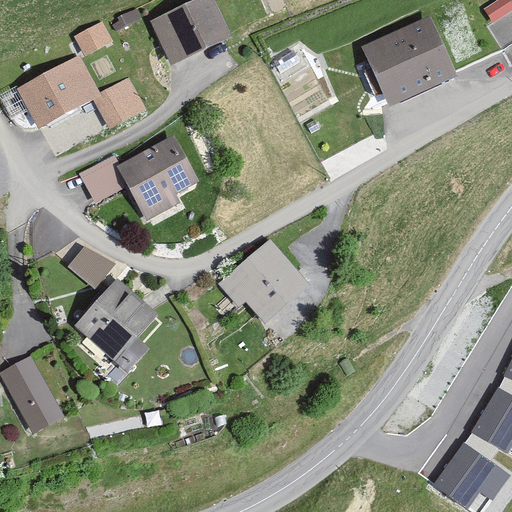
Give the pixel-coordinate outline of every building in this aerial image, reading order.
[(221,0),(216,0),(159,25),(178,67),(239,41),(221,0)] [(511,0),(510,0),(492,12),(501,28),(511,21),(511,0)] [(86,53),(114,40),(104,19),(76,32),(86,53)] [(440,20),(371,52),(399,112),(468,80),(440,20)] [(84,58),(23,92),(46,133),(107,99),(84,58)] [(120,158),(85,177),(99,204),(133,186),(150,217),(208,186),(183,139),(126,169),(120,158)] [(68,268),(99,285),(113,259),(82,242),(68,268)] [(280,244),(229,286),(249,311),(257,305),(275,327),(319,291),(280,244)] [(165,317),(123,283),(84,330),(126,364),(165,317)] [(0,371),(12,353),(0,345),(0,371)] [(72,419),(37,358),(6,376),(41,437),(72,419)] [(511,393),(500,387),(474,433),(511,453),(511,393)] [(492,458),(498,451),(472,431),(467,439),(492,458)] [(511,477),(464,442),(433,484),(468,511),(480,494),(492,503),(511,477)]
